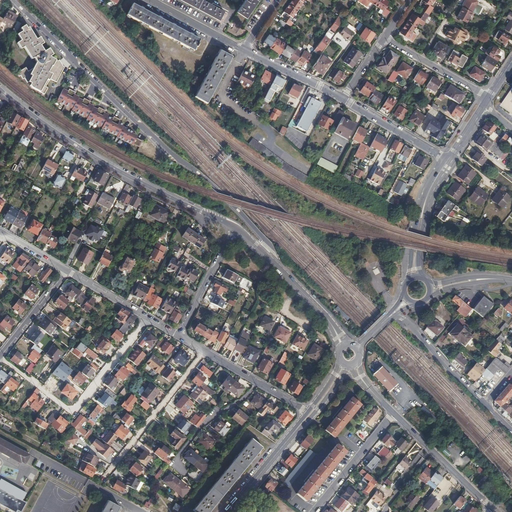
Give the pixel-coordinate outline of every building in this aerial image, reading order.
[(181,0),(191,5),(201,10),(219,20),(224,11),(212,4),(203,0),(181,0)] [(245,0),(240,7),(237,12),(246,18),(248,14),(257,0),(245,0)] [(291,0),(289,4),(298,9),(303,0),(307,0),(308,0),(291,0)] [(386,0),(378,0),(375,5),(379,8),(383,10),(381,13),(386,16),(390,10),(387,8),(385,7),(386,5),(389,2),(386,0)] [(422,10),(428,14),(431,11),(428,9),(433,0),(421,0),(422,0),(425,2),(426,3),(426,4),(422,10)] [(475,0),(465,0),(462,6),(472,12),(477,1),(475,0)] [(132,4),(127,15),(158,31),(174,40),(194,51),(199,40),(176,27),(145,11),(132,4)] [(288,16),(284,21),(286,23),(291,26),(293,22),(290,20),(298,9),(289,4),(284,11),(287,14),(289,15),(288,16)] [(472,12),(462,6),(457,17),(466,22),(472,12)] [(407,21),(416,26),(419,22),(423,25),(425,22),(424,21),(428,14),(422,10),(418,16),(417,17),(415,16),(412,14),(407,21)] [(14,17),(15,15),(8,11),(7,14),(6,13),(5,15),(3,18),(4,18),(13,23),(16,18),(14,17)] [(338,16),(337,17),(330,27),(332,29),(334,30),(342,19),(342,18),(338,16)] [(407,39),(416,26),(407,21),(402,29),(405,31),(406,32),(406,33),(403,37),(407,39)] [(19,25),(16,24),(9,37),(12,39),(19,25)] [(52,67),(56,60),(50,57),(53,55),(49,49),(44,52),(40,45),(44,43),(40,37),(36,39),(29,28),(27,28),(25,25),(21,28),(22,31),(17,34),(21,41),(17,43),(21,49),(24,47),(31,59),(34,58),(37,62),(33,68),(28,71),(26,67),(17,73),(19,76),(20,76),(23,79),(24,78),(27,82),(28,82),(31,83),(30,86),(33,88),(44,94),(48,88),(46,87),(50,79),(56,82),(62,72),(52,67)] [(344,25),(339,33),(348,39),(354,32),(344,25)] [(365,27),(360,35),(369,42),(375,34),(365,27)] [(450,38),(449,41),(454,44),(456,45),(460,39),(463,41),(469,31),(462,27),(460,30),(455,27),(454,30),(450,28),(445,36),(450,38)] [(498,30),(494,36),(504,43),(509,37),(498,30)] [(267,44),(270,46),(276,38),(278,34),(275,32),(272,35),(270,34),(264,42),(267,44)] [(324,36),(314,49),(319,52),(329,39),(324,36)] [(270,46),(269,47),(280,54),(281,52),(286,45),(276,38),(270,46)] [(445,53),(448,55),(451,49),(448,47),(438,42),(432,52),(442,58),(445,53)] [(281,52),(289,58),(294,50),(286,45),(281,52)] [(488,47),(485,52),(497,60),(501,52),(491,46),(490,48),(488,47)] [(294,50),(289,58),(296,62),(296,61),(302,52),(296,48),(294,50)] [(353,49),(344,61),(352,67),(361,54),(353,49)] [(460,53),(454,49),(448,60),(462,67),(467,57),(462,54),(459,58),(457,57),(460,53)] [(304,50),(302,52),(296,61),(300,63),(300,62),(304,65),(311,54),(304,50)] [(205,78),(195,97),(207,104),(222,75),(231,57),(220,51),(205,78)] [(383,58),(377,67),(386,73),(398,56),(390,51),(384,59),(383,58)] [(321,54),(312,66),(322,73),(331,61),(321,54)] [(487,56),(481,65),(490,71),(496,61),(487,56)] [(57,61),(56,60),(52,67),(62,72),(64,68),(59,61),(57,61)] [(387,80),(392,82),(398,73),(406,78),(412,68),(403,63),(396,72),(394,70),(387,80)] [(474,66),(469,74),(479,80),(484,73),(474,66)] [(336,69),(330,76),(334,78),(333,79),(337,82),(340,78),(343,81),(346,76),(336,69)] [(255,77),(243,71),(238,82),(250,88),(255,77)] [(266,74),(264,73),(261,80),(270,84),(274,75),(267,71),(266,74)] [(422,73),(418,71),(413,79),(422,84),(428,75),(423,71),(422,73)] [(264,98),(263,102),(267,104),(274,90),(275,91),(278,86),(281,87),(284,81),(275,77),(271,86),(264,98)] [(440,82),(432,77),(426,86),(434,92),(440,82)] [(82,82),(79,85),(84,90),(87,86),(82,82)] [(369,97),(374,89),(375,88),(367,82),(360,91),(369,97)] [(262,97),(264,98),(271,86),(268,85),(262,97)] [(293,85),(289,94),(296,98),(301,88),(293,85)] [(450,86),(445,94),(458,103),(459,100),(460,100),(464,94),(457,89),(456,90),(450,86)] [(63,89),(57,101),(69,106),(69,107),(84,115),(83,116),(98,124),(98,125),(113,132),(113,133),(128,141),(129,141),(135,144),(138,138),(132,135),(133,133),(122,127),(124,125),(119,122),(120,120),(114,117),(112,119),(108,117),(109,116),(104,113),(105,111),(99,108),(98,110),(93,108),(94,107),(89,104),(90,102),(84,99),(83,101),(79,99),(79,98),(74,95),(75,93),(69,90),(68,92),(63,89)] [(369,97),(368,99),(376,104),(383,95),(374,89),(369,97)] [(511,91),(503,104),(511,110),(511,91)] [(306,108),(296,126),(306,131),(310,124),(321,103),(309,97),(304,107),(306,108)] [(382,107),(388,111),(395,101),(389,97),(382,107)] [(399,105),(393,114),(402,119),(408,111),(407,110),(409,107),(402,102),(400,106),(399,105)] [(464,109),(464,107),(458,103),(452,112),(452,113),(451,114),(453,116),(454,115),(458,117),(461,113),(464,109)] [(274,108),(268,121),(271,122),(273,119),(275,120),(277,115),(279,116),(281,112),(274,108)] [(409,120),(419,126),(424,118),(425,116),(415,110),(409,120)] [(341,118),(344,114),(339,111),(334,121),(335,121),(332,126),(336,128),(341,118)] [(12,113),(7,123),(14,126),(19,117),(12,113)] [(323,115),(318,125),(328,130),(333,120),(323,115)] [(20,118),(15,127),(22,131),(23,128),(24,129),(26,125),(25,124),(27,121),(20,118)] [(336,128),(333,133),(346,139),(354,125),(341,118),(336,128)] [(441,140),(452,124),(448,121),(448,122),(446,121),(447,120),(443,118),(439,124),(432,119),(424,131),(439,141),(441,140)] [(482,129),(480,131),(482,132),(492,141),(497,136),(492,132),(495,128),(487,123),(486,125),(484,124),(481,128),(482,129)] [(35,132),(27,127),(22,136),(30,140),(35,132)] [(367,131),(359,127),(352,139),(361,144),(367,131)] [(33,147),(38,150),(44,139),(40,137),(41,135),(36,132),(30,142),(34,144),(33,147)] [(492,141),(482,132),(474,142),(486,151),(488,149),(499,157),(503,153),(505,150),(495,143),(492,141)] [(388,139),(377,134),(375,137),(369,148),(380,154),(382,150),(388,139)] [(508,148),(511,142),(511,141),(504,134),(499,141),(508,148)] [(253,138),(248,144),(263,155),(277,166),(282,169),(290,174),(304,182),(307,176),(287,164),(280,160),(264,147),(253,138)] [(390,141),(386,148),(389,150),(390,149),(398,153),(402,144),(394,140),(393,143),(390,141)] [(361,144),(354,155),(363,160),(369,148),(361,144)] [(399,158),(405,162),(412,149),(405,146),(399,158)] [(66,151),(62,159),(69,163),(73,155),(66,151)] [(486,158),(477,151),(471,158),(480,165),(486,158)] [(419,156),(415,165),(423,169),(427,161),(419,156)] [(321,157),(317,164),(335,173),(338,166),(321,157)] [(50,162),(47,160),(42,169),(53,175),(55,172),(58,166),(54,164),(50,162)] [(385,161),(382,169),(390,172),(393,164),(385,161)] [(15,172),(18,174),(24,163),(20,162),(18,166),(15,172)] [(475,173),(465,166),(461,172),(460,171),(457,177),(467,184),(475,173)] [(376,167),(370,180),(379,184),(385,172),(376,167)] [(76,168),(71,176),(82,182),(87,172),(82,170),(82,171),(76,168)] [(98,170),(95,169),(90,178),(90,179),(93,180),(103,186),(108,175),(98,170)] [(358,169),(355,175),(360,178),(364,172),(358,169)] [(57,175),(52,184),(61,189),(66,179),(57,175)] [(399,181),(394,192),(400,195),(402,192),(405,188),(406,185),(399,181)] [(451,187),(446,193),(456,201),(464,190),(454,182),(450,187),(451,187)] [(477,187),(469,198),(479,205),(487,195),(477,187)] [(499,190),(492,200),(501,207),(509,197),(499,190)] [(98,195),(90,191),(83,203),(91,208),(98,195)] [(102,193),(97,202),(109,209),(114,200),(102,193)] [(122,193),(118,201),(126,205),(131,197),(122,193)] [(140,199),(133,196),(129,205),(136,208),(140,199)] [(447,200),(443,206),(451,211),(452,209),(455,211),(457,208),(447,200)] [(155,205),(150,215),(159,220),(159,219),(164,221),(168,212),(155,205)] [(443,206),(440,211),(447,216),(449,213),(452,214),(451,217),(453,218),(454,215),(456,216),(455,217),(462,220),(464,217),(455,213),(451,211),(443,206)] [(13,224),(19,213),(10,208),(4,219),(13,224)] [(440,211),(436,216),(443,221),(446,222),(447,220),(445,218),(447,216),(440,211)] [(13,224),(12,224),(21,229),(27,217),(19,213),(13,224)] [(30,227),(28,231),(36,235),(41,226),(41,225),(32,220),(28,226),(30,227)] [(86,224),(82,231),(86,233),(86,234),(90,237),(89,237),(93,240),(94,239),(98,241),(104,230),(97,226),(96,228),(90,225),(90,226),(86,224)] [(72,242),(75,244),(82,233),(70,226),(64,237),(72,241),(72,242)] [(42,230),(37,240),(46,244),(51,235),(51,234),(45,231),(46,229),(44,229),(44,230),(42,230)] [(182,237),(191,242),(199,248),(205,240),(196,234),(188,229),(182,237)] [(162,233),(161,236),(157,244),(159,245),(162,240),(163,240),(165,235),(162,233)] [(51,235),(46,244),(47,244),(47,245),(47,246),(48,246),(49,246),(50,246),(54,248),(58,240),(51,235)] [(6,248),(0,255),(0,258),(7,263),(13,254),(6,248)] [(83,248),(78,260),(87,265),(93,253),(83,248)] [(154,249),(150,257),(159,262),(163,254),(154,249)] [(104,252),(98,262),(108,267),(113,257),(104,252)] [(22,253),(19,258),(22,260),(20,261),(22,262),(20,265),(23,268),(30,259),(22,253)] [(119,268),(119,269),(119,270),(121,271),(122,271),(123,270),(124,270),(129,272),(132,266),(133,267),(134,267),(135,267),(137,263),(135,262),(135,261),(126,256),(121,266),(120,266),(119,267),(119,268)] [(167,267),(175,271),(180,262),(172,258),(167,267)] [(40,268),(31,261),(24,270),(33,277),(40,268)] [(177,276),(185,280),(186,278),(189,271),(181,267),(177,276)] [(48,268),(39,279),(43,281),(51,271),(48,268)] [(198,273),(191,269),(189,271),(186,278),(194,282),(198,273)] [(237,275),(228,270),(223,277),(233,282),(235,279),(237,275)] [(14,273),(10,278),(14,281),(19,276),(14,273)] [(144,300),(148,303),(148,304),(157,309),(162,300),(152,294),(155,290),(153,289),(156,282),(157,281),(155,280),(150,289),(144,300)] [(216,285),(214,290),(220,293),(222,290),(223,291),(226,286),(216,281),(215,285),(216,285)] [(31,285),(25,293),(31,298),(38,290),(31,285)] [(71,285),(65,293),(72,299),(79,291),(71,285)] [(138,296),(144,300),(150,289),(143,286),(142,289),(137,287),(133,295),(137,298),(138,296)] [(192,296),(195,292),(185,286),(183,290),(183,291),(192,296)] [(83,293),(80,290),(79,291),(72,299),(71,301),(73,302),(75,299),(82,304),(86,298),(82,294),(83,293)] [(65,293),(63,296),(70,302),(71,301),(72,299),(65,293)] [(217,298),(209,294),(206,301),(207,301),(206,304),(212,307),(217,298)] [(60,295),(54,303),(59,306),(59,305),(63,308),(69,301),(60,295)] [(456,310),(460,313),(465,317),(472,309),(455,296),(452,300),(460,306),(456,310)] [(483,297),(473,310),(482,317),(493,304),(483,297)] [(87,301),(82,307),(87,311),(95,301),(91,298),(88,301),(87,301)] [(161,310),(170,315),(176,303),(167,298),(161,310)] [(19,300),(13,308),(20,313),(26,306),(19,300)] [(132,314),(122,308),(118,313),(121,316),(118,319),(124,324),(132,314)] [(499,308),(493,314),(497,317),(502,311),(499,308)] [(175,309),(169,319),(177,323),(181,316),(179,315),(180,312),(175,309)] [(56,318),(53,321),(56,323),(64,330),(71,321),(60,312),(57,316),(57,317),(56,318)] [(136,316),(132,314),(124,324),(118,331),(123,334),(131,325),(130,324),(136,317),(136,316)] [(7,316),(0,324),(0,328),(3,331),(5,328),(7,330),(13,322),(7,316)] [(46,316),(38,326),(39,327),(45,331),(48,334),(56,323),(53,321),(46,316)] [(265,317),(260,325),(270,330),(274,321),(265,317)] [(71,321),(67,326),(70,328),(76,321),(73,319),(71,321)] [(427,327),(423,331),(434,344),(446,330),(443,327),(434,319),(427,327)] [(219,334),(217,340),(224,343),(229,333),(226,331),(228,328),(227,328),(229,324),(226,322),(223,327),(219,334)] [(195,330),(203,335),(207,329),(199,324),(195,330)] [(457,325),(450,334),(456,339),(457,339),(464,345),(471,336),(457,325)] [(280,327),(275,337),(285,342),(291,332),(280,327)] [(118,331),(117,329),(111,336),(118,341),(123,334),(118,331)] [(207,329),(203,335),(209,339),(215,343),(217,340),(219,334),(214,331),(213,333),(207,329)] [(147,338),(145,342),(153,348),(155,344),(154,343),(156,340),(148,334),(146,337),(147,338)] [(297,335),(292,344),(303,350),(308,341),(304,339),(301,337),(297,335)] [(112,343),(103,336),(101,339),(103,340),(103,341),(99,345),(97,348),(103,352),(106,353),(107,351),(106,349),(112,343)] [(226,347),(232,351),(237,342),(234,340),(235,339),(231,337),(229,339),(225,345),(227,346),(226,347)] [(161,348),(168,354),(173,348),(166,342),(165,341),(162,338),(157,345),(160,347),(161,348)] [(40,346),(47,352),(52,345),(45,339),(40,346)] [(234,349),(242,353),(245,347),(246,343),(239,340),(234,349)] [(81,342),(72,353),(79,358),(85,352),(94,359),(97,355),(81,342)] [(496,342),(489,349),(487,351),(491,354),(495,357),(499,353),(495,350),(499,345),(496,342)] [(42,350),(35,344),(32,348),(34,350),(31,353),(31,354),(29,357),(35,362),(41,355),(39,354),(42,350)] [(314,344),(308,355),(317,360),(323,350),(314,344)] [(249,346),(244,357),(247,359),(248,358),(254,362),(259,352),(249,346)] [(45,354),(49,358),(55,362),(56,363),(59,360),(57,359),(62,353),(56,349),(53,347),(48,354),(46,353),(45,354)] [(138,348),(129,360),(137,366),(146,354),(138,348)] [(176,359),(175,361),(177,363),(179,361),(184,365),(190,358),(181,351),(176,358),(176,359)] [(17,352),(11,360),(17,364),(23,356),(17,352)] [(232,352),(229,358),(235,361),(238,354),(232,352)] [(460,365),(457,369),(460,373),(464,368),(462,367),(466,363),(466,361),(463,358),(464,357),(459,353),(453,359),(460,365)] [(146,363),(160,374),(165,367),(163,365),(164,363),(160,360),(153,355),(146,363)] [(499,361),(495,358),(491,362),(499,369),(505,373),(511,366),(509,365),(506,362),(504,364),(499,361)] [(263,359),(258,369),(268,374),(273,364),(263,359)] [(486,369),(494,375),(499,369),(491,362),(486,369)] [(26,370),(30,373),(36,366),(35,365),(32,363),(26,370)] [(87,365),(88,365),(94,370),(96,371),(98,368),(91,363),(90,365),(88,363),(87,365)] [(137,370),(128,363),(126,366),(135,374),(138,370),(137,370)] [(478,377),(479,377),(484,370),(476,363),(474,366),(467,374),(475,380),(478,377)] [(88,365),(82,373),(88,378),(94,370),(88,365)] [(384,365),(374,372),(390,391),(399,383),(384,365)] [(202,366),(199,370),(207,376),(209,378),(212,373),(202,366)] [(114,377),(118,380),(119,378),(122,380),(129,372),(122,367),(114,377)] [(169,367),(162,376),(170,382),(176,373),(169,367)] [(281,369),(275,379),(284,384),(290,374),(281,369)] [(0,390),(4,385),(5,384),(10,378),(13,374),(10,371),(7,376),(0,370),(0,381),(2,382),(0,384),(0,390)] [(62,376),(66,379),(67,377),(69,376),(71,373),(67,370),(62,376)] [(79,372),(74,379),(73,380),(76,382),(77,381),(81,384),(86,378),(79,372)] [(111,374),(104,383),(113,390),(117,384),(115,383),(118,380),(114,377),(111,374)] [(205,379),(198,374),(192,381),(199,386),(200,385),(201,384),(205,379)] [(52,375),(46,383),(52,388),(58,381),(52,375)] [(228,389),(235,381),(228,376),(221,385),(225,388),(223,390),(226,392),(228,389)] [(18,384),(10,378),(5,384),(13,390),(18,384)] [(244,389),(235,381),(228,389),(238,396),(244,389)] [(294,382),(290,389),(298,394),(302,387),(294,382)] [(12,397),(15,400),(16,398),(19,400),(25,393),(22,390),(25,386),(22,384),(12,397)] [(150,384),(141,395),(150,402),(159,391),(150,384)] [(198,387),(195,384),(190,391),(193,392),(193,393),(198,387)] [(501,392),(494,401),(507,413),(504,416),(505,418),(509,414),(511,410),(511,405),(510,407),(509,408),(507,406),(510,402),(507,400),(509,397),(511,399),(511,398),(511,386),(509,384),(501,392)] [(67,385),(62,392),(71,399),(77,392),(67,385)] [(199,387),(207,393),(211,397),(214,393),(204,385),(203,387),(200,385),(199,386),(199,387)] [(199,387),(198,387),(193,393),(193,392),(190,396),(200,403),(202,400),(202,399),(207,393),(199,387)] [(37,388),(28,399),(33,403),(31,406),(38,411),(45,402),(36,396),(40,391),(37,388)] [(107,389),(104,392),(105,393),(113,399),(114,400),(117,396),(107,389)] [(113,399),(105,393),(100,399),(99,398),(97,400),(106,408),(113,399)] [(193,403),(184,395),(179,402),(176,405),(185,413),(188,409),(193,403)] [(251,402),(260,410),(261,408),(266,403),(266,402),(257,395),(251,402)] [(125,401),(122,406),(128,412),(132,407),(130,405),(136,399),(133,396),(127,403),(125,401)] [(11,399),(9,401),(9,402),(7,405),(10,408),(13,404),(14,404),(16,401),(15,400),(12,397),(11,399)] [(333,420),(325,430),(334,437),(361,404),(352,397),(346,405),(333,420)] [(150,405),(144,401),(141,405),(146,409),(150,405)] [(269,405),(266,403),(261,408),(260,410),(259,410),(264,414),(266,411),(268,410),(269,412),(270,411),(273,413),(277,408),(274,405),(273,406),(270,403),(269,405)] [(409,404),(404,410),(407,413),(412,407),(409,404)] [(91,417),(89,419),(90,419),(95,423),(105,411),(98,405),(89,416),(91,417)] [(373,408),(364,420),(370,425),(380,413),(373,408)] [(239,410),(233,417),(242,425),(248,417),(239,410)] [(285,411),(278,419),(285,424),(288,420),(289,420),(292,417),(285,411)] [(412,412),(408,416),(416,423),(420,419),(417,416),(418,415),(416,413),(415,414),(412,412)] [(52,423),(57,416),(53,413),(48,420),(52,423)] [(127,414),(122,420),(128,425),(133,419),(127,414)] [(192,415),(190,418),(188,420),(197,427),(206,417),(202,414),(199,417),(195,415),(192,415)] [(73,423),(71,425),(76,430),(77,430),(86,419),(81,416),(74,424),(73,423)] [(60,417),(55,423),(60,427),(62,425),(64,427),(67,423),(60,417)] [(179,424),(176,427),(184,433),(191,425),(183,419),(181,417),(176,422),(179,424)] [(38,426),(45,429),(47,425),(37,419),(35,422),(38,424),(38,426)] [(275,421),(273,420),(270,423),(270,422),(264,429),(261,433),(267,437),(270,434),(274,430),(276,430),(278,431),(281,427),(277,423),(276,423),(275,421)] [(220,421),(215,429),(223,435),(229,428),(220,421)] [(121,425),(115,433),(122,439),(129,431),(121,425)] [(174,430),(170,435),(175,439),(171,445),(177,449),(185,438),(174,430)] [(118,437),(110,431),(103,441),(110,447),(118,437)] [(205,434),(199,441),(207,448),(213,441),(205,434)] [(381,441),(386,445),(388,443),(393,447),(395,445),(397,442),(387,434),(381,441)] [(71,435),(67,441),(73,445),(78,439),(71,435)] [(307,436),(300,445),(305,449),(312,440),(307,436)] [(406,443),(401,438),(397,442),(395,445),(398,448),(396,451),(398,453),(406,443)] [(30,455),(0,439),(0,504),(14,511),(18,511),(20,511),(21,511),(26,503),(22,501),(26,493),(0,479),(0,452),(20,463),(21,461),(25,463),(30,455)] [(227,469),(193,510),(195,511),(209,511),(223,495),(232,485),(263,447),(252,439),(227,469)] [(98,453),(106,459),(110,454),(112,455),(114,451),(105,444),(104,446),(97,440),(93,445),(100,451),(98,453)] [(147,443),(144,446),(151,451),(153,448),(147,443)] [(300,489),(296,494),(305,501),(311,494),(324,478),(345,451),(337,444),(323,462),(313,474),(300,489)] [(164,456),(167,459),(169,456),(167,455),(170,451),(164,446),(161,450),(159,449),(155,454),(161,459),(164,456)] [(377,454),(383,458),(389,451),(383,446),(377,454)] [(145,450),(138,459),(146,465),(153,457),(145,450)] [(185,457),(194,464),(203,472),(209,464),(200,457),(191,450),(185,457)] [(291,473),(283,483),(288,487),(296,476),(307,464),(315,454),(310,450),(301,460),(291,473)] [(84,461),(94,467),(99,459),(88,453),(84,461)] [(290,455),(285,461),(291,466),(296,460),(290,455)] [(417,455),(405,472),(409,474),(421,458),(417,455)] [(405,456),(399,463),(406,469),(411,462),(408,459),(405,456)] [(135,462),(129,470),(137,476),(143,468),(135,462)] [(83,464),(80,470),(91,476),(95,470),(87,465),(87,466),(83,464)] [(282,467),(278,472),(284,476),(288,471),(282,467)] [(425,484),(426,483),(434,473),(426,467),(418,477),(425,484)] [(369,485),(363,492),(367,495),(378,482),(369,475),(362,469),(360,471),(365,476),(363,479),(368,483),(368,484),(369,485)] [(153,479),(156,481),(162,474),(159,471),(153,479)] [(426,483),(434,489),(437,486),(436,485),(442,478),(435,472),(434,473),(426,483)] [(165,482),(174,489),(183,497),(189,489),(180,481),(171,474),(165,482)] [(141,480),(130,475),(128,478),(129,479),(128,481),(127,480),(125,484),(133,488),(136,490),(141,480)] [(271,479),(265,487),(271,492),(277,483),(276,482),(275,483),(271,479)] [(118,481),(114,488),(122,493),(126,485),(118,481)] [(349,488),(341,497),(348,503),(351,505),(359,495),(349,488)] [(158,490),(154,499),(157,501),(162,493),(158,490)] [(378,490),(372,498),(380,504),(385,498),(382,496),(383,494),(378,490)] [(415,496),(407,506),(411,509),(418,500),(417,499),(418,498),(415,496)] [(465,501),(459,496),(453,504),(459,508),(465,501)] [(348,503),(341,497),(334,506),(340,511),(348,503)] [(147,502),(144,507),(148,509),(154,499),(151,498),(149,503),(147,502)] [(431,498),(423,507),(429,511),(430,511),(438,503),(431,498)] [(101,511),(117,511),(120,507),(108,501),(101,511)] [(175,503),(173,508),(178,511),(181,506),(175,503)]
